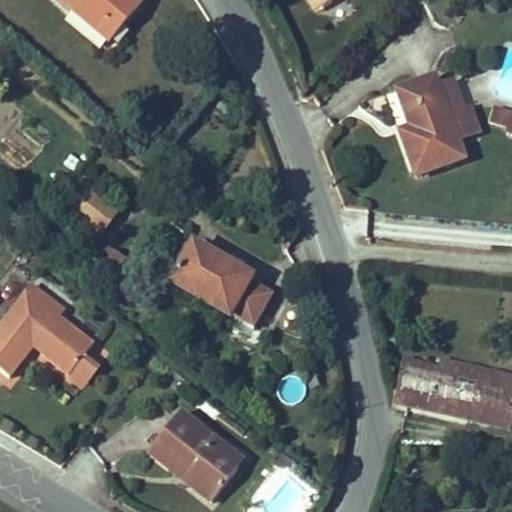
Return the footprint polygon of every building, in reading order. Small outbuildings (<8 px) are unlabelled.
[(76,0),(73,4),(101,26),(114,10),(126,19),(141,0),(76,0)] [(307,0),(320,19),(326,15),(316,0),(307,0)] [(348,0),(316,0),(326,15),(348,0)] [(114,10),(101,26),(113,36),(126,19),(114,10)] [(396,135),(416,185),(466,165),(459,147),(480,139),(469,111),(465,113),(453,83),(438,90),(435,82),(394,97),(407,131),(396,135)] [(511,118),(495,113),(492,127),(507,131),(505,138),(511,139),(511,118)] [(96,188),(76,214),(104,236),(124,210),(96,188)] [(195,249),(171,290),(229,324),(253,282),(227,267),(195,249)] [(94,250),(89,269),(123,277),(128,259),(94,250)] [(65,308),(34,284),(0,327),(0,369),(2,372),(11,379),(35,348),(70,375),(93,345),(58,317),(65,308)] [(70,375),(87,388),(110,358),(93,345),(70,375)] [(511,393),(471,379),(468,387),(446,379),(409,366),(397,396),(469,422),(479,397),(511,409),(511,393)] [(468,387),(471,379),(449,371),(446,379),(468,387)] [(511,409),(479,397),(469,422),(508,436),(511,424),(511,409)] [(215,443),(179,414),(146,455),(208,507),(237,473),(209,450),(215,443)] [(242,466),(215,443),(209,450),(237,473),(242,466)]
